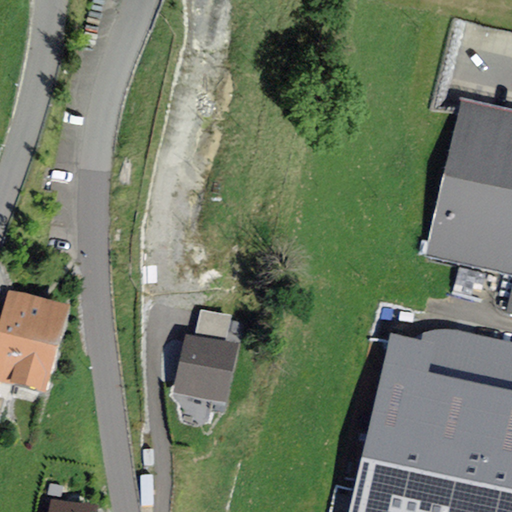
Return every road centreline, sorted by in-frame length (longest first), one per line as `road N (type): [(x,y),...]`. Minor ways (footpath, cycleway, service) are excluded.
road 1 (residential): [(127,511),(91,225),(97,138),(146,0)]
road 2 (residential): [(54,0),(45,64),(0,208)]
